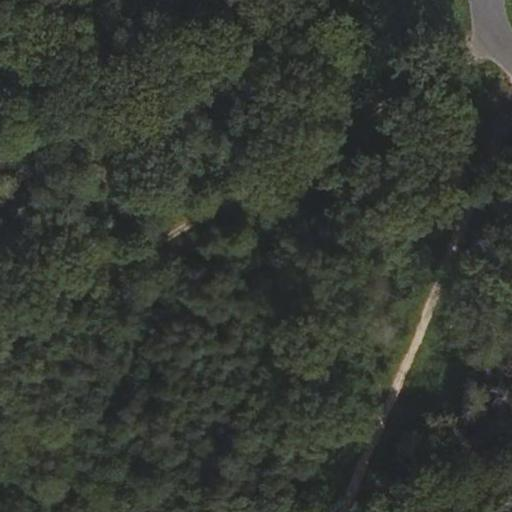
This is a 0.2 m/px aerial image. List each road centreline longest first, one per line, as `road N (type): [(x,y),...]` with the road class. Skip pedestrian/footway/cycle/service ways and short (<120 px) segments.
road 1 (track): [(490,36),(199,242),(0,359)]
road 2 (track): [(511,95),(338,511)]
